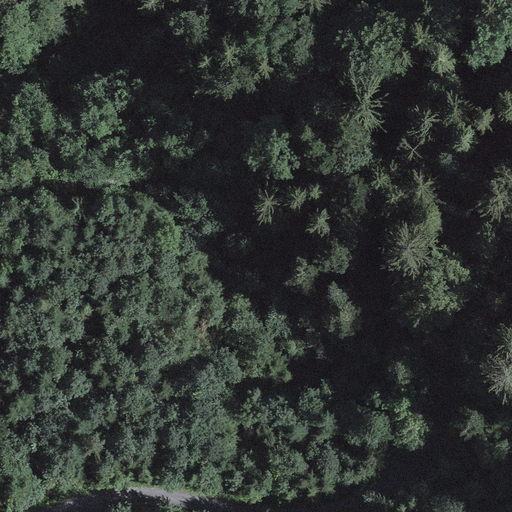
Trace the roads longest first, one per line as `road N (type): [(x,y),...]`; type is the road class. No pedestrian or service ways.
road 1 (track): [(511,50),(463,74),(399,144),(344,176),(204,193),(82,184),(0,206)]
road 2 (unclassified): [(511,133),(492,152),(477,188),(463,372),(443,434),(395,481),(327,511)]
road 3 (unclassified): [(244,511),(137,495),(55,511)]
